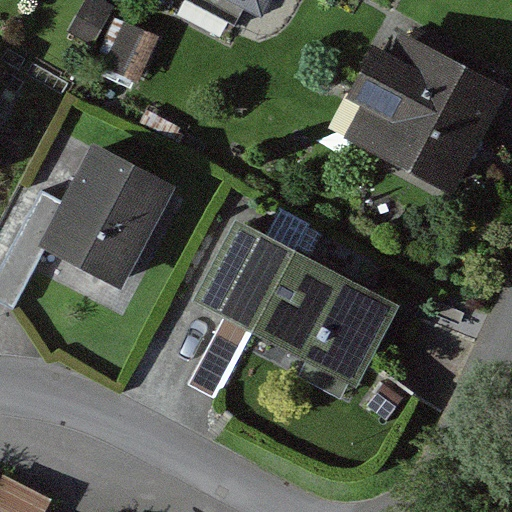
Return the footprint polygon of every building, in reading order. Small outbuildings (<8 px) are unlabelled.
[(113,9),(97,0),(87,0),(68,34),(91,47),(113,9)] [(171,0),(168,6),(227,36),(241,8),(262,19),(271,0),(171,0)] [(139,81),(156,39),(117,23),(100,66),(139,81)] [(510,89),(413,42),(362,147),(459,194),(510,89)] [(0,142),(19,114),(0,101),(0,142)] [(190,202),(69,142),(0,282),(0,299),(23,311),(25,312),(42,276),(132,320),(190,202)] [(413,317),(255,234),(211,315),(370,399),(413,317)] [(0,511),(39,511),(56,473),(1,450),(0,452),(0,511)]
